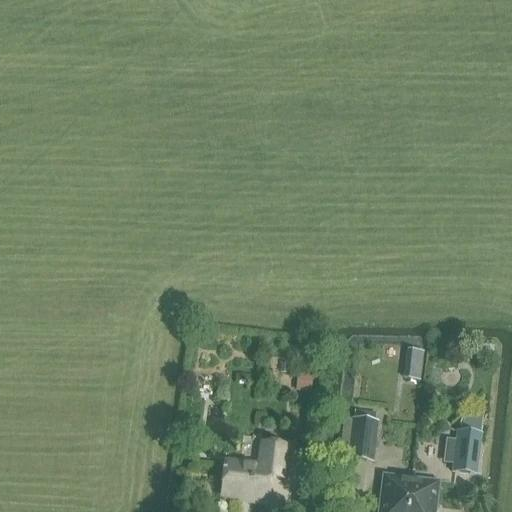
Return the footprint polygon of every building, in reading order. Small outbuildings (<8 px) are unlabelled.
[(400,351),(384,344),(378,356),(388,360),(389,358),(395,361),(400,351)] [(420,382),(424,354),(409,352),(405,380),(420,382)] [(301,377),(300,393),(312,394),(313,378),(301,377)] [(352,422),(356,423),(375,425),(375,413),(354,410),(352,422)] [(461,422),(460,435),(480,437),(481,425),(461,422)] [(380,426),(375,425),(356,423),(351,463),(375,466),(380,426)] [(480,437),(460,435),(459,434),(454,475),(477,478),(482,437),(480,437)] [(287,449),(265,446),(261,471),(229,466),(225,495),(268,501),(271,478),(283,479),(287,449)] [(384,477),(379,511),(407,511),(411,480),(384,477)] [(411,480),(407,511),(435,511),(439,483),(411,480)]
